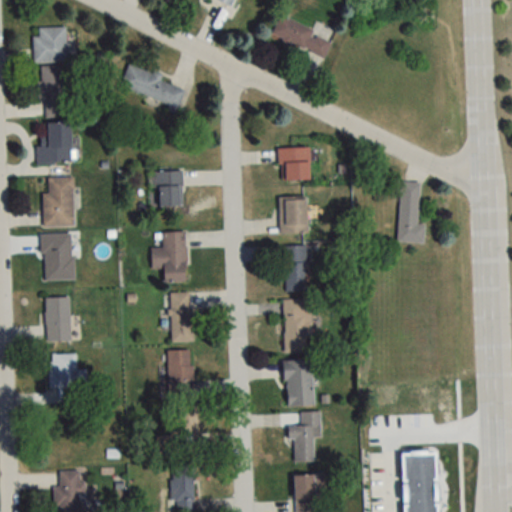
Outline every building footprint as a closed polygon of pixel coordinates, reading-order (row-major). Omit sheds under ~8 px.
[(208,0),(229,9),(233,0),(208,0)] [(323,59),(331,40),(279,16),(270,35),(323,59)] [(32,37),(32,62),(73,61),(72,43),(65,43),(65,27),(37,27),(37,37),(32,37)] [(177,107),(182,89),(160,82),(162,76),(126,64),(119,88),(177,107)] [(65,65),(38,65),(38,100),(44,100),(44,116),(65,116),(65,65)] [(40,163),(68,163),(68,122),(40,122),(40,163)] [(308,181),(308,148),(278,148),(278,181),(308,181)] [(155,172),(155,207),(181,207),(181,172),(155,172)] [(72,227),(72,178),(47,178),(47,194),(41,194),(41,227),(72,227)] [(416,224),(419,183),(400,182),(395,242),(423,244),(424,224),(416,224)] [(306,197),(277,197),(277,234),(306,234),(306,197)] [(160,233),(161,248),(149,248),(150,270),(163,269),(163,284),(186,283),(185,232),(160,233)] [(40,235),(40,281),(73,281),(72,235),(40,235)] [(282,292),(305,292),(305,246),(282,246),(282,292)] [(169,293),(169,342),(194,342),(194,309),(189,309),(189,293),(169,293)] [(69,298),(44,298),(44,342),(69,342),(69,298)] [(282,299),(282,353),(312,353),(311,299),(282,299)] [(167,351),(168,436),(155,436),(155,455),(190,454),(189,351),(167,351)] [(47,354),(47,388),(84,389),(84,370),(75,370),(75,354),(47,354)] [(312,361),(283,361),(283,407),(312,407),(312,361)] [(432,387),(373,387),(373,406),(432,406),(432,387)] [(292,441),(292,463),(313,463),(312,439),(319,438),(319,413),(298,413),(299,427),(286,427),(286,441),(292,441)] [(192,511),(193,466),(170,466),(170,511),(192,511)] [(52,487),(53,511),(80,511),(79,471),(57,472),(57,487),(52,487)] [(314,511),(313,495),(322,494),(321,474),(291,476),(293,511),(314,511)]
